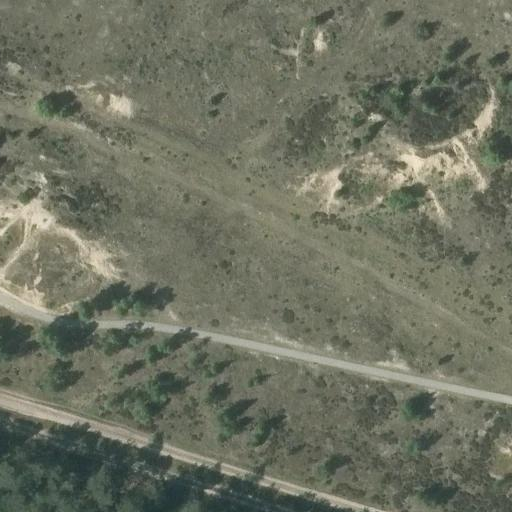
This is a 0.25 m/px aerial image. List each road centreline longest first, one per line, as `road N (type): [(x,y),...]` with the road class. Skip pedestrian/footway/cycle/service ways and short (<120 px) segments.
road 1 (track): [(0,396),(361,511)]
road 2 (track): [(280,511),(0,423)]
